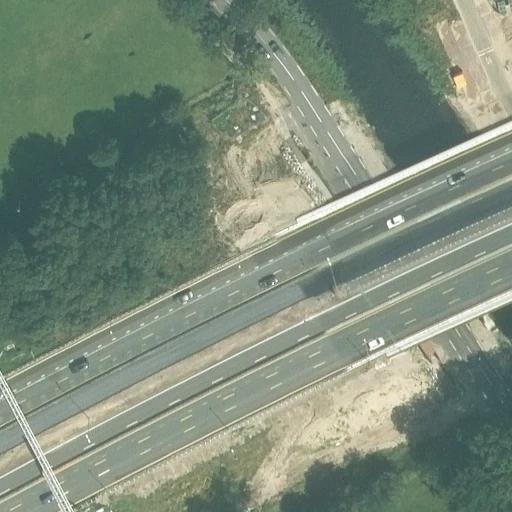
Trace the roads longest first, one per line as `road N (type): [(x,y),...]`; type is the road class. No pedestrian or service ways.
road 1 (motorway): [(0,505),(511,250)]
road 2 (motorway): [(511,171),(0,425)]
road 3 (secondary): [(511,417),(291,76),(226,0)]
